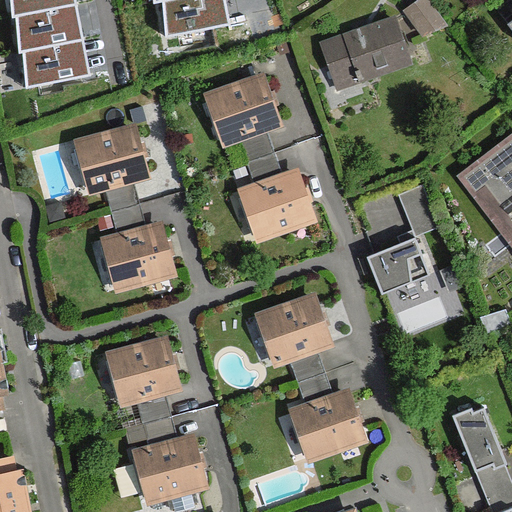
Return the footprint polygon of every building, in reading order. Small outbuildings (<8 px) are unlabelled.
[(74,0),(11,0),(28,87),(89,75),(74,0)] [(225,0),(169,0),(167,0),(170,36),(229,25),(225,0)] [(448,25),(429,0),(426,0),(408,13),(424,34),(448,25)] [(395,20),(324,45),(338,81),(358,75),(360,80),(411,62),(395,20)] [(263,78),(211,97),(227,141),(239,137),(267,127),(279,122),(263,78)] [(277,152),(267,127),(239,137),(248,163),(277,152)] [(134,130),(81,145),(94,190),(106,186),(135,178),(147,175),(134,130)] [(511,138),(462,176),(477,196),(487,188),(511,221),(511,138)] [(286,178),(277,152),(248,163),(257,188),(286,178)] [(257,188),(245,192),(261,237),(313,218),(309,207),(297,174),(286,178),(257,188)] [(142,204),(135,178),(106,186),(113,213),(142,204)] [(439,220),(424,184),(400,195),(410,220),(417,218),(421,227),(439,220)] [(149,230),(142,204),(113,213),(120,239),(149,230)] [(120,239),(108,242),(120,288),(174,273),(161,227),(149,230),(120,239)] [(431,271),(417,237),(369,257),(382,290),(431,271)] [(465,283),(457,264),(448,268),(456,287),(465,283)] [(314,299),(262,318),(278,362),(290,358),(318,347),(330,343),(314,299)] [(0,410),(4,410),(2,397),(11,395),(0,335),(0,410)] [(165,342),(112,357),(124,402),(136,399),(166,391),(178,387),(168,351),(165,342)] [(328,373),(318,347),(290,358),(299,383),(328,373)] [(337,399),(328,373),(299,383),(308,409),(337,399)] [(173,417),(166,391),(136,399),(144,425),(173,417)] [(308,409),(296,413),(312,458),(364,439),(360,428),(348,394),(337,399),(308,409)] [(509,464),(485,407),(474,411),(473,407),(454,415),(477,471),(479,470),(494,464),(496,468),(509,464)] [(180,443),(173,417),(144,425),(147,438),(151,451),(180,443)] [(147,438),(144,425),(128,429),(131,442),(147,438)] [(151,451),(139,455),(151,500),(168,496),(195,488),(205,485),(192,440),(180,443),(151,451)] [(118,465),(124,492),(143,488),(136,460),(118,465)] [(498,472),(496,468),(494,464),(479,470),(496,511),(500,511),(511,507),(511,477),(508,468),(498,472)] [(33,511),(25,469),(0,474),(0,511),(33,511)] [(199,502),(195,488),(168,496),(171,509),(199,502)]
